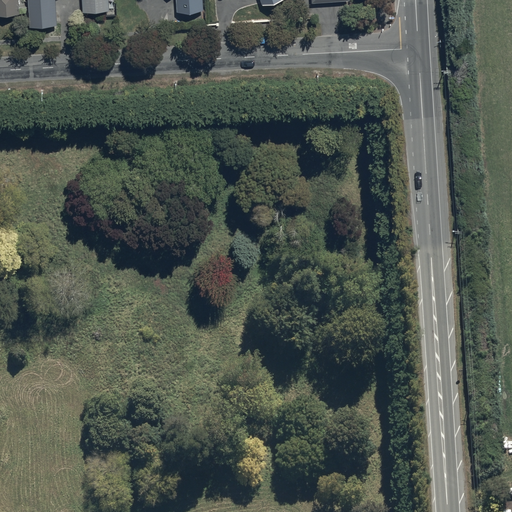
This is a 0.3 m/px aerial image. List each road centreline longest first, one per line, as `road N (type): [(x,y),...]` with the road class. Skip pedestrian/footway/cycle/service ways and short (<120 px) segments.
road 1 (tertiary): [(420,47),(448,511)]
road 2 (tertiary): [(0,71),(420,47)]
